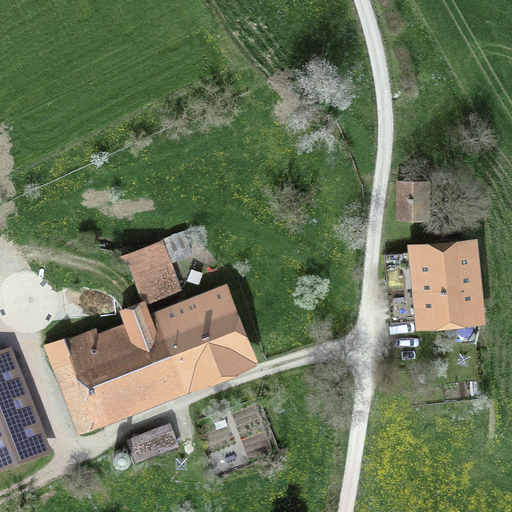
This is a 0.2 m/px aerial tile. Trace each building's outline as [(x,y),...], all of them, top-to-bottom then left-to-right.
[(423,181),(404,180),(404,214),(422,214),(423,181)] [(184,231),(125,254),(131,261),(147,300),(179,288),(168,259),(192,250),(184,231)] [(426,318),(476,313),(469,247),(387,256),(389,276),(421,272),(426,318)] [(191,367),(193,373),(247,353),(225,294),(180,311),(178,305),(170,309),(172,317),(158,322),(156,317),(154,318),(148,303),(127,311),(135,331),(100,344),(93,326),(72,334),(79,352),(57,361),(75,411),(191,367)] [(0,465),(34,453),(0,365),(0,465)] [(167,425),(133,437),(138,452),(172,440),(167,425)]
